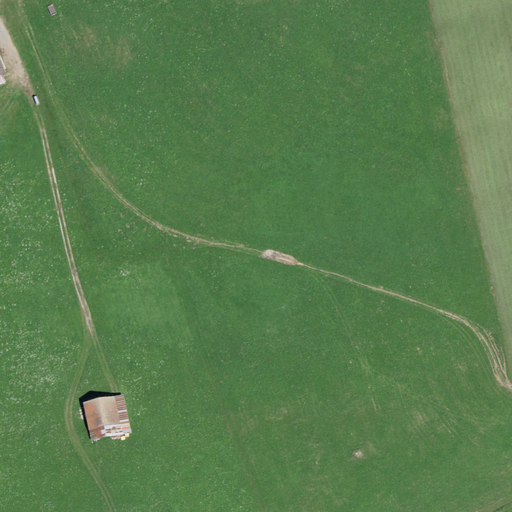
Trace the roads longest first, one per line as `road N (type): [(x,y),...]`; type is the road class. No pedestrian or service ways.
road 1 (track): [(18,0),(88,160),(140,214),(170,231),(452,316),(485,339),(511,386)]
road 2 (track): [(14,74),(43,131),(87,321),(68,406),(73,431)]
